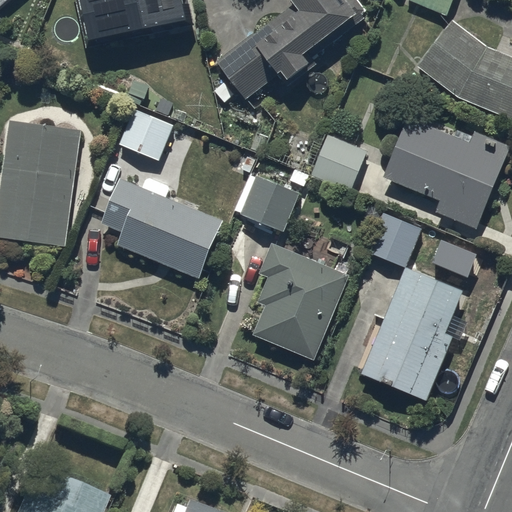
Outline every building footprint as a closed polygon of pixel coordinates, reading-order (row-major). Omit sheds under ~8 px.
[(0,0),(0,9),(10,0),(0,0)] [(190,0),(77,0),(89,48),(196,23),(190,0)] [(237,91),(244,99),(278,74),(280,77),(282,75),(288,83),(314,64),(311,59),(364,20),(358,13),(362,10),(354,0),(347,0),(346,2),(344,0),(287,0),(291,6),(215,62),(228,78),(212,90),(222,103),(237,91)] [(453,0),(407,0),(407,1),(448,16),(453,0)] [(452,20),(417,65),(458,97),(511,119),(511,56),(488,47),(452,20)] [(173,125),(133,108),(118,144),(158,161),(173,125)] [(440,201),(435,212),(475,228),(510,143),(475,128),(472,135),(456,129),(453,136),(408,117),(383,177),(440,201)] [(81,130),(11,120),(0,197),(0,238),(65,247),(81,130)] [(367,151),(327,134),(311,174),(351,190),(367,151)] [(142,187),(119,177),(100,223),(123,233),(118,245),(198,279),(222,221),(165,197),(170,185),(147,176),(142,187)] [(256,176),(240,214),(283,232),(299,193),(256,176)] [(425,227),(385,211),(369,250),(409,266),(425,227)] [(477,255),(440,241),(432,262),(470,277),(477,255)] [(349,276),(271,244),(259,275),(268,278),(258,302),(266,306),(253,336),(314,361),(349,276)] [(463,292),(405,267),(362,373),(427,400),(453,337),(446,334),(464,291),(463,292)] [(103,511),(110,494),(36,466),(17,511),(103,511)] [(222,511),(190,498),(186,507),(177,503),(173,511),(222,511)]
